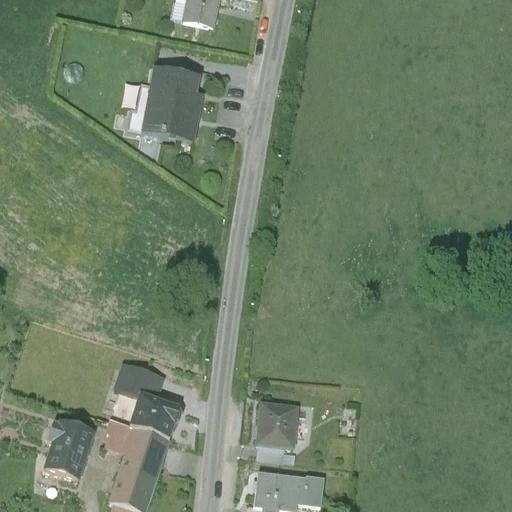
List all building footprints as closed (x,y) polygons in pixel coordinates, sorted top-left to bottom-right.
[(210,36),(218,0),(183,0),(178,30),(210,36)] [(196,84),(152,76),(138,139),(191,150),(200,102),(194,101),(196,84)] [(125,436),(129,436),(166,450),(176,417),(155,409),(163,384),(121,370),(112,396),(133,405),(125,436)] [(295,416),(258,413),(254,453),(256,453),(282,455),(291,456),(295,416)] [(40,477),(75,489),(94,439),(58,428),(40,477)] [(105,510),(111,511),(145,511),(166,450),(129,436),(105,510)] [(281,471),(282,455),(256,453),(254,468),(281,471)] [(303,488),(255,482),(251,511),(317,511),(321,488),(304,486),(303,488)]
